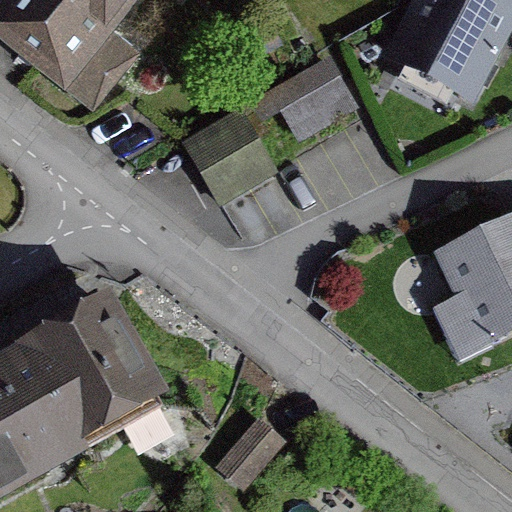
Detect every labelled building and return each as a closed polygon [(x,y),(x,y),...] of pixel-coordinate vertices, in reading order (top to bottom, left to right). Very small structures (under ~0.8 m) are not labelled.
[(20,3),(0,28),(0,38),(89,108),(121,68),(92,44),(127,0),(19,0),(18,1),(20,3)] [(489,0),(422,0),(390,61),(466,101),(511,12),(506,9),(489,0)] [(510,0),(489,0),(506,9),(510,0)] [(262,20),(244,30),(258,56),(276,46),(262,20)] [(262,125),(281,114),(298,144),(350,114),(322,65),(251,106),(262,125)] [(270,175),(237,119),(183,150),(216,207),(270,175)] [(511,228),(445,261),(484,342),(511,328),(511,228)] [(0,353),(0,497),(45,472),(38,460),(75,439),(82,452),(156,410),(149,397),(151,396),(103,311),(29,353),(22,341),(0,353)] [(239,492),(279,447),(256,427),(216,472),(239,492)]
